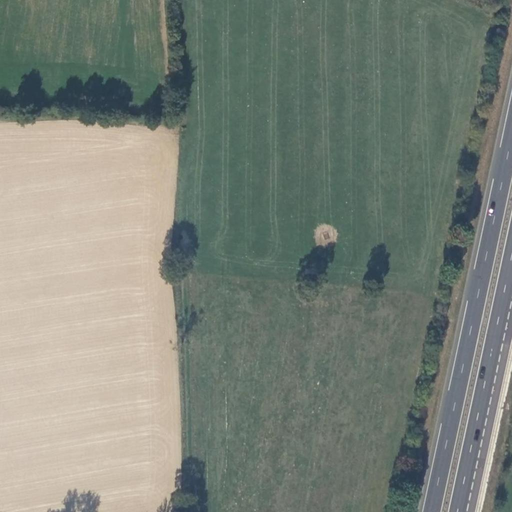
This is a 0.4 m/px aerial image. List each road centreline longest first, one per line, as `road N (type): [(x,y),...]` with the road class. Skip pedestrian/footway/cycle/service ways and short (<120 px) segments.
road 1 (trunk): [(511,133),(431,511)]
road 2 (trunk): [(457,511),(511,254)]
